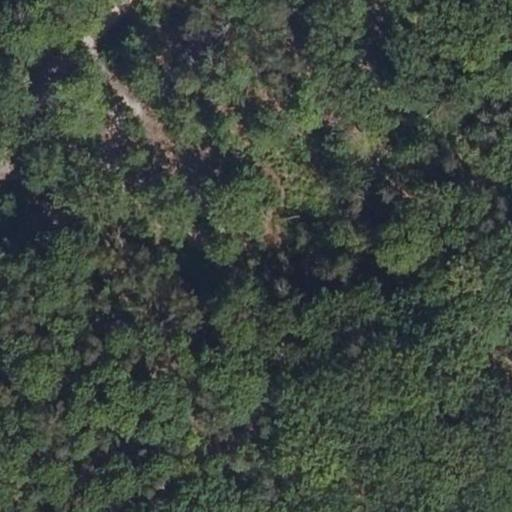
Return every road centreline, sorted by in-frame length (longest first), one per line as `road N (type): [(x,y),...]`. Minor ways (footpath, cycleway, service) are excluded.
road 1 (track): [(0,127),(171,243),(265,341),(350,511)]
road 2 (track): [(0,122),(121,0)]
